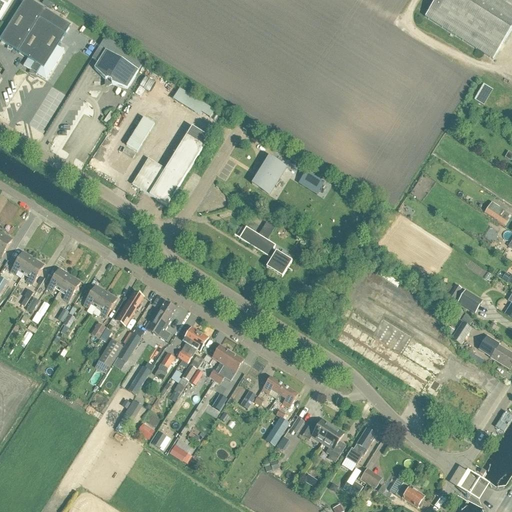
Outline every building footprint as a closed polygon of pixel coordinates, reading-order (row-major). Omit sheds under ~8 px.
[(45,81),(63,52),(56,48),(69,27),(26,0),(24,0),(0,38),(0,43),(27,60),(22,67),(45,81)] [(0,0),(0,18),(11,0),(0,0)] [(511,1),(509,0),(437,0),(425,20),(493,61),(511,30),(511,1)] [(126,90),(137,72),(98,48),(91,60),(97,63),(93,69),(104,81),(104,85),(107,87),(111,85),(126,90)] [(474,112),(477,108),(469,104),(476,93),(466,88),(457,102),(474,112)] [(195,125),(199,115),(162,99),(158,110),(186,122),(186,121),(195,125)] [(137,154),(154,127),(143,120),(126,147),(137,154)] [(166,207),(203,147),(208,139),(190,128),(164,170),(147,160),(131,186),(166,207)] [(268,196),(286,168),(268,157),(251,185),(268,196)] [(490,205),(485,213),(505,227),(510,218),(490,205)] [(266,241),(274,228),(265,223),(258,236),(245,228),(238,240),(271,260),(265,268),(281,278),(291,262),(272,250),(275,246),(266,241)] [(1,234),(0,235),(0,259),(11,241),(1,234)] [(22,253),(10,272),(16,276),(21,279),(25,273),(33,260),(22,253)] [(33,260),(25,273),(30,277),(26,282),(32,286),(44,267),(33,260)] [(61,290),(69,277),(58,270),(46,289),(52,293),(56,287),(61,290)] [(69,277),(61,290),(66,293),(63,299),(69,302),(80,284),(69,277)] [(95,287),(83,306),(89,309),(92,304),(98,307),(106,294),(95,287)] [(455,288),(448,299),(454,302),(460,291),(455,288)] [(139,304),(142,298),(134,293),(130,300),(129,300),(115,322),(125,328),(132,315),(135,311),(137,312),(141,305),(139,304)] [(98,307),(93,315),(98,318),(99,315),(105,319),(117,300),(106,294),(98,307)] [(458,305),(474,314),(480,304),(464,294),(458,305)] [(25,312),(32,315),(39,302),(32,299),(25,312)] [(391,309),(396,313),(403,305),(397,300),(391,309)] [(156,311),(145,330),(146,331),(148,332),(159,339),(160,339),(166,343),(170,335),(165,331),(171,321),(168,320),(175,310),(164,304),(159,313),(156,311)] [(69,329),(75,319),(70,316),(64,326),(69,329)] [(322,320),(317,317),(311,327),(316,330),(322,320)] [(100,340),(107,329),(98,324),(91,335),(100,340)] [(463,346),(473,330),(463,324),(453,340),(463,346)] [(36,331),(29,327),(27,332),(34,335),(36,331)] [(438,339),(445,343),(452,331),(444,327),(438,339)] [(182,361),(200,334),(191,329),(183,343),(186,344),(177,358),(182,361)] [(83,330),(75,339),(82,345),(90,336),(83,330)] [(200,334),(182,361),(183,362),(180,366),(185,369),(192,358),(196,351),(199,353),(208,340),(200,334)] [(125,346),(117,359),(125,365),(141,341),(139,340),(132,336),(125,346)] [(509,372),(511,367),(511,355),(498,347),(499,346),(487,338),(480,351),(491,358),(490,360),(509,372)] [(110,370),(122,350),(111,343),(98,363),(110,370)] [(332,344),(327,351),(407,395),(410,390),(401,385),(402,384),(344,352),(344,351),(332,344)] [(214,382),(231,354),(220,347),(212,360),(219,364),(214,372),(213,371),(209,378),(210,380),(209,381),(213,384),(214,382)] [(214,382),(219,385),(222,382),(224,378),(230,382),(235,374),(243,361),(231,354),(214,382)] [(167,356),(161,366),(167,370),(174,360),(167,356)] [(411,370),(420,378),(431,365),(422,357),(411,370)] [(143,367),(127,392),(136,397),(151,372),(145,368),(143,367)] [(182,380),(188,384),(197,371),(190,367),(182,380)] [(90,382),(94,377),(83,369),(75,381),(82,385),(86,379),(90,382)] [(203,375),(197,372),(190,384),(195,388),(203,375)] [(278,396),(283,387),(270,379),(262,391),(269,396),(271,392),(278,396)] [(180,397),(188,384),(182,380),(173,393),(180,397)] [(167,385),(160,396),(163,398),(170,387),(167,385)] [(283,387),(278,396),(285,400),(282,404),(289,409),(297,396),(283,387)] [(248,394),(240,407),(247,411),(255,398),(248,394)] [(219,397),(211,409),(218,414),(226,401),(219,397)] [(261,407),(264,402),(257,398),(254,403),(261,407)] [(176,411),(180,405),(174,402),(171,408),(176,411)] [(120,425),(127,430),(140,408),(134,404),(120,425)] [(283,421),(286,416),(279,412),(276,417),(280,419),(283,421)] [(511,417),(505,413),(495,428),(503,433),(511,419),(511,417)] [(223,414),(220,420),(224,423),(228,418),(223,414)] [(275,447),(289,424),(283,421),(280,419),(266,440),(275,447)] [(290,431),(294,433),(296,435),(304,424),(298,420),(290,431)] [(310,425),(302,437),(309,442),(311,438),(322,445),(333,428),(322,421),(316,430),(310,425)] [(138,435),(149,443),(155,434),(143,427),(138,435)] [(134,447),(141,438),(128,428),(121,437),(134,447)] [(333,428),(322,445),(329,449),(326,454),(330,457),(328,460),(335,464),(341,454),(334,450),(339,443),(344,435),(333,428)] [(105,430),(99,435),(105,441),(110,437),(105,430)] [(367,452),(377,437),(366,431),(357,446),(357,445),(354,451),(352,449),(346,459),(357,466),(362,457),(364,458),(367,452)] [(152,446),(162,452),(169,441),(159,435),(152,446)] [(186,446),(189,439),(183,435),(179,442),(186,446)] [(283,439),(276,448),(279,450),(286,441),(283,439)] [(175,448),(170,456),(182,463),(187,455),(186,455),(175,448)] [(277,462),(270,464),(272,472),(273,473),(279,470),(277,462)] [(328,462),(323,471),(334,477),(339,469),(328,462)] [(376,490),(382,480),(367,470),(360,480),(376,490)] [(485,473),(485,472),(467,502),(466,503),(467,503),(468,503),(486,474),(486,473),(485,473)] [(313,488),(317,481),(307,476),(304,482),(313,488)] [(357,499),(364,488),(349,479),(342,490),(357,499)] [(410,489),(403,485),(395,497),(417,511),(417,510),(420,510),(422,506),(421,504),(424,499),(417,494),(418,492),(410,488),(410,489)] [(480,511),(481,511),(498,487),(498,486),(497,486),(496,486),(480,511)] [(390,501),(394,495),(382,487),(378,494),(390,501)] [(367,500),(371,492),(366,489),(362,497),(367,500)]
